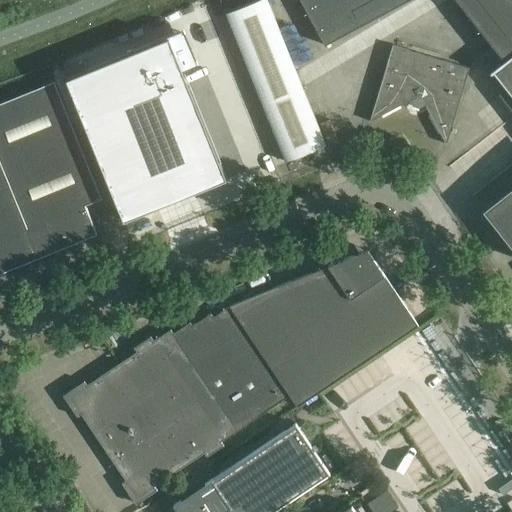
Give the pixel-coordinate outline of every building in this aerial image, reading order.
[(257,0),(225,13),(285,162),(325,145),(266,0),(257,0)] [(511,0),(300,0),(324,45),(408,0),(457,0),(505,60),(490,72),(491,74),(493,72),(511,95),(511,194),(490,212),(511,239),(511,0)] [(123,222),(227,180),(197,106),(181,68),(193,63),(181,33),(134,52),(131,53),(130,51),(126,52),(127,54),(87,71),(87,70),(65,79),(123,222)] [(469,66),(393,44),(370,122),(409,101),(412,107),(419,108),(425,105),(446,145),(469,66)] [(0,273),(39,258),(53,252),(97,235),(89,216),(84,204),(101,198),(67,113),(61,100),(54,82),(0,103),(0,273)] [(351,256),(230,306),(257,347),(287,393),(296,406),(418,325),(380,268),(367,250),(351,256)] [(190,322),(173,333),(205,381),(236,428),(270,404),(276,400),(287,393),(257,347),(230,306),(213,317),(211,314),(192,326),(190,322)] [(84,382),(63,396),(77,417),(81,414),(103,447),(126,481),(121,483),(136,505),(152,494),(157,490),(153,485),(179,467),(197,455),(212,478),(220,474),(207,454),(222,444),(219,439),(236,428),(205,381),(173,333),(170,329),(153,341),(150,337),(134,348),(137,352),(113,368),(103,374),(87,385),(84,382)] [(174,511),(355,511),(352,507),(343,511),(269,511),(331,471),(298,422),(293,425),(276,400),(270,404),(287,428),(220,474),(212,478),(194,491),(175,504),(174,511)] [(511,489),(511,480),(498,489),(503,496),(511,489)]
